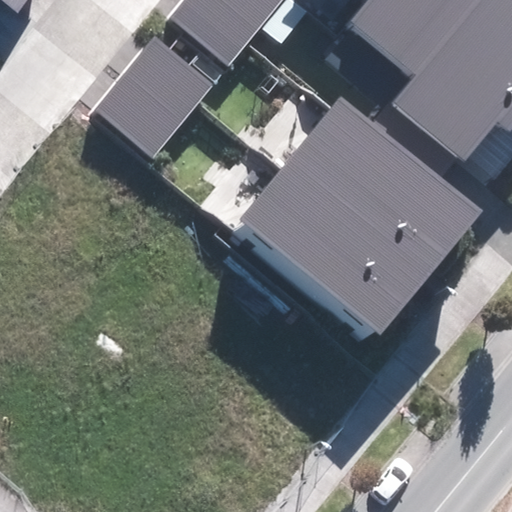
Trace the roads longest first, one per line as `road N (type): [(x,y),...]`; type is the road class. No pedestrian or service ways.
road 1 (residential): [(98,0),(0,119)]
road 2 (tertiary): [(418,511),(511,393)]
